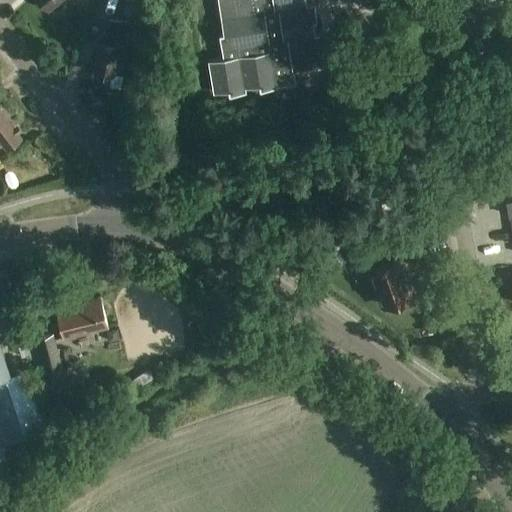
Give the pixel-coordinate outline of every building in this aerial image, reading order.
[(39,0),(47,9),(58,0),(39,0)] [(122,15),(126,19),(135,21),(138,0),(122,0),(122,3),(124,3),(122,15)] [(320,50),(324,49),(322,33),(314,34),(312,20),(316,19),(313,3),(305,4),(304,0),(217,0),(223,33),(219,34),(223,58),(208,60),(213,92),(228,90),(229,94),(245,91),(244,87),(259,85),(259,89),(276,86),(274,76),(293,73),(292,70),(323,65),(320,50)] [(390,0),(377,0),(380,11),(380,12),(392,10),(390,0)] [(99,43),(93,71),(96,72),(95,76),(97,78),(106,80),(108,78),(109,74),(112,75),(112,73),(119,75),(130,23),(107,19),(105,32),(103,31),(100,43),(99,43)] [(331,85),(335,106),(388,98),(385,77),(331,85)] [(0,141),(6,150),(21,138),(0,112),(0,141)] [(511,158),(493,162),(498,188),(511,185),(511,158)] [(371,233),(368,224),(366,219),(347,226),(352,240),(371,233)] [(365,257),(383,305),(412,295),(399,257),(410,253),(399,222),(376,230),(383,250),(365,257)] [(107,326),(100,296),(56,307),(57,310),(49,312),(52,322),(59,320),(63,337),(107,326)] [(19,329),(31,326),(28,313),(16,315),(19,329)] [(36,338),(49,388),(79,381),(75,365),(60,369),(51,335),(36,338)] [(0,441),(0,442),(0,475),(9,473),(51,443),(27,369),(9,375),(0,346),(0,441)] [(182,418),(202,404),(188,385),(168,400),(182,418)]
